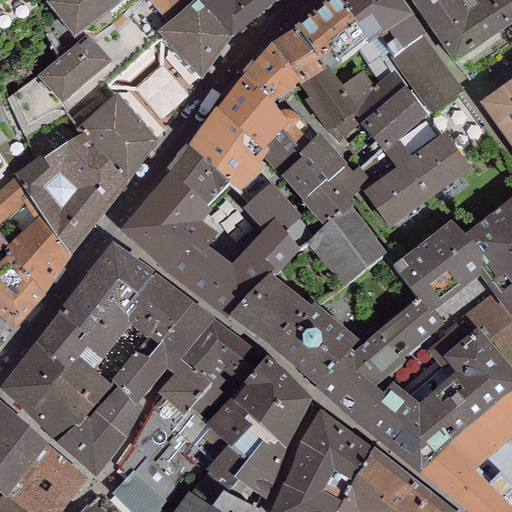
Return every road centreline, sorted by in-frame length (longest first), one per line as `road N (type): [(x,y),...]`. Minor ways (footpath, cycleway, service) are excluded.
road 1 (residential): [(463,511),(266,348),(109,232)]
road 2 (residential): [(304,0),(206,99),(109,232)]
road 3 (residential): [(511,151),(408,0)]
road 4 (residential): [(109,232),(0,370)]
